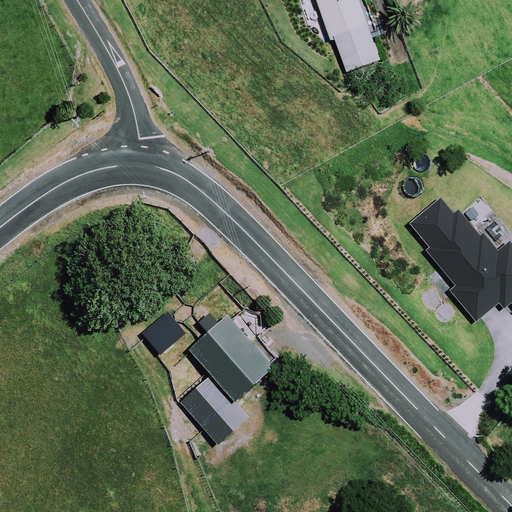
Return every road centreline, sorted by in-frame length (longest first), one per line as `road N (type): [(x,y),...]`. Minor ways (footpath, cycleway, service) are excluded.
road 1 (unclassified): [(511,511),(201,189),(141,164)]
road 2 (unclassified): [(141,164),(130,96),(76,0)]
road 3 (unclassified): [(0,228),(74,178),(141,164)]
